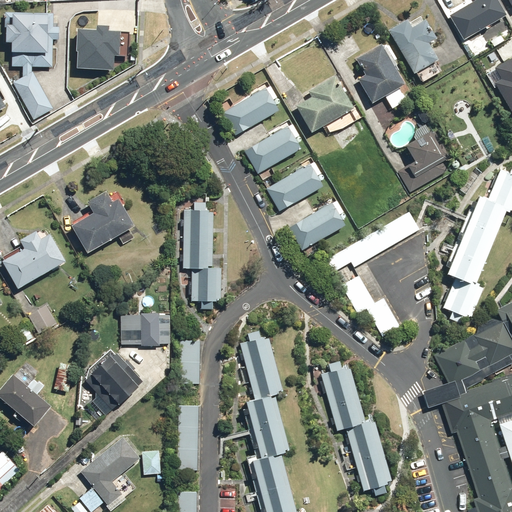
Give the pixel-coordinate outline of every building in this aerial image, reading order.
[(475,0),(450,15),(464,39),(507,14),(498,0),(475,0)] [(13,43),(12,66),(48,68),(52,68),(53,41),(59,41),(60,29),(52,29),(53,15),(6,13),(6,27),(7,27),(7,42),(13,43)] [(408,18),(389,30),(414,73),(439,58),(429,42),(437,37),(426,19),(412,26),(408,18)] [(110,32),(110,26),(99,25),(99,30),(79,29),(78,69),(116,70),(116,55),(118,55),(119,47),(122,47),(122,32),(110,32)] [(406,83),(382,43),(356,59),(365,73),(358,77),(373,102),(406,83)] [(511,111),(511,57),(495,67),(502,79),(495,83),(511,111)] [(54,107),(33,72),(13,84),(34,119),(54,107)] [(312,132),(355,108),(337,75),(309,91),(312,97),(297,105),(312,132)] [(0,82),(0,110),(17,101),(4,80),(0,82)] [(279,111),(266,87),(223,112),(236,135),(279,111)] [(289,126),(245,151),(257,173),(302,148),(289,126)] [(398,170),(410,192),(448,170),(443,161),(449,157),(434,129),(407,144),(416,160),(398,170)] [(311,164),(267,189),(280,211),(323,186),(311,164)] [(511,174),(500,170),(488,199),(480,195),(448,273),(456,276),(443,307),(471,318),(484,287),(475,284),(507,207),(511,208),(511,174)] [(104,191),(87,202),(92,210),(71,224),(88,251),(134,223),(116,195),(109,199),(104,191)] [(345,226),(331,202),(288,226),(302,250),(345,226)] [(213,209),(185,209),(184,267),(191,267),(191,301),(222,302),(222,268),(212,268),(213,209)] [(409,213),(330,258),(337,270),(351,262),(354,266),(418,230),(409,213)] [(36,228),(18,240),(23,246),(1,260),(19,289),(65,260),(48,233),(42,237),(36,228)] [(375,304),(359,275),(342,285),(358,314),(367,309),(382,336),(399,326),(384,299),(375,304)] [(511,301),(497,310),(502,320),(436,354),(455,391),(511,361),(511,301)] [(47,305),(28,315),(39,334),(58,323),(47,305)] [(121,344),(160,345),(160,343),(169,343),(170,314),(160,314),(160,313),(142,312),(142,315),(122,315),(121,344)] [(25,343),(33,337),(25,326),(17,333),(25,343)] [(283,389),(270,336),(262,338),(260,330),(249,333),(251,341),(241,344),(256,398),(246,401),(260,456),(251,458),(265,511),(296,511),(282,452),(289,450),(275,394),(280,392),(279,390),(283,389)] [(176,382),(200,383),(200,340),(177,339),(176,382)] [(91,372),(93,373),(85,381),(96,392),(96,398),(89,403),(89,410),(95,419),(102,419),(120,402),(121,403),(145,380),(129,364),(124,369),(110,354),(91,372)] [(70,392),(75,365),(60,362),(55,389),(70,392)] [(9,376),(0,387),(0,396),(34,424),(50,404),(37,393),(45,384),(23,367),(13,379),(9,376)] [(365,422),(349,367),(322,375),(337,429),(345,427),(363,490),(391,482),(373,419),(365,422)] [(511,374),(442,397),(481,511),(511,511),(511,469),(495,419),(511,413),(511,374)] [(198,471),(199,406),(179,405),(177,470),(198,471)] [(511,418),(499,423),(511,461),(511,418)] [(81,471),(93,486),(78,498),(90,511),(92,511),(106,501),(113,510),(137,489),(123,472),(140,458),(122,437),(81,471)] [(0,489),(5,485),(21,470),(3,451),(0,453),(0,489)] [(159,473),(159,451),(143,451),(142,473),(159,473)] [(195,511),(196,491),(176,491),(175,511),(195,511)] [(62,511),(51,500),(37,511),(62,511)] [(88,511),(79,501),(71,507),(75,511),(88,511)]
